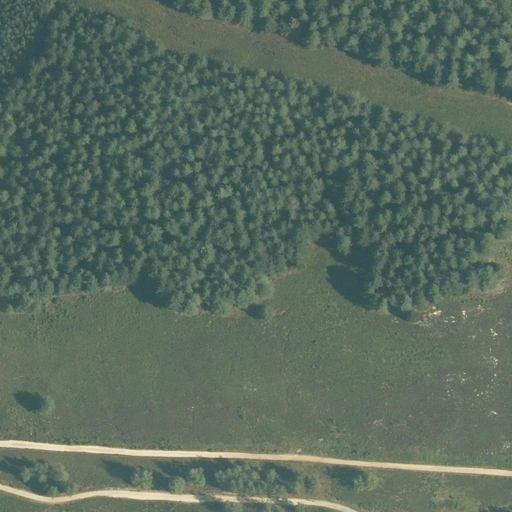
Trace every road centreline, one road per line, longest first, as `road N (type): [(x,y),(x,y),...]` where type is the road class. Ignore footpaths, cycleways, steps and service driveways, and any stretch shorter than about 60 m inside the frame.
road 1 (unknown): [(511,470),(0,439)]
road 2 (track): [(355,511),(173,486),(28,496),(0,485)]
